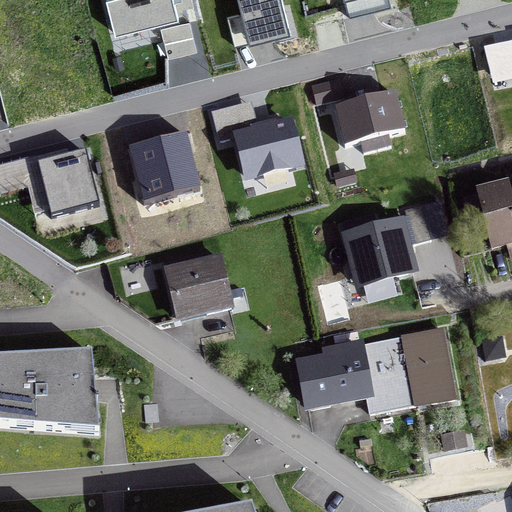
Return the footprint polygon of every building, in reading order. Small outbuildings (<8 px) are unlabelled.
[(105,0),(114,33),(179,18),(173,0),(105,0)] [(239,0),(251,42),(289,30),(281,0),(239,0)] [(389,0),(342,0),(346,15),(391,4),(389,0)] [(191,21),(159,27),(169,59),(199,50),(191,21)] [(395,94),(332,110),(342,148),(361,148),(362,154),(392,148),(389,136),(406,133),(395,94)] [(249,103),(211,111),(219,142),(232,141),(243,186),(308,168),(288,119),(261,126),(249,103)] [(187,132),(129,145),(143,205),(201,192),(187,132)] [(68,151),(0,167),(0,196),(27,190),(42,238),(104,222),(87,153),(69,157),(68,151)] [(505,236),(511,234),(511,202),(508,188),(463,200),(469,224),(484,220),(492,250),(507,245),(505,236)] [(431,242),(422,208),(405,212),(414,247),(431,242)] [(374,220),(344,228),(359,287),(413,273),(401,226),(377,232),(374,220)] [(205,312),(205,315),(230,309),(219,260),(168,272),(179,321),(180,320),(180,318),(205,312)] [(367,398),(370,416),(455,401),(442,332),(326,355),(327,362),(301,367),(308,404),(328,400),(329,405),(367,398)] [(0,360),(0,428),(99,436),(92,355),(0,360)] [(463,441),(443,443),(444,460),(464,458),(463,441)]
